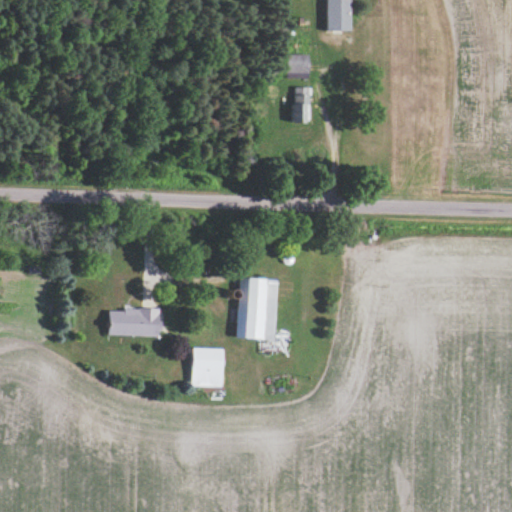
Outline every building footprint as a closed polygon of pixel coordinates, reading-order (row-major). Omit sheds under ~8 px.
[(326,0),(326,30),(354,30),(354,0),(326,0)] [(286,53),(286,72),(309,72),(309,53),(286,53)] [(294,87),(293,120),(310,120),(311,87),(294,87)] [(278,279),(240,277),(237,338),(275,340),(278,279)] [(109,308),(109,336),(161,336),(161,308),(109,308)] [(224,386),(224,348),(192,348),(192,386),(224,386)]
